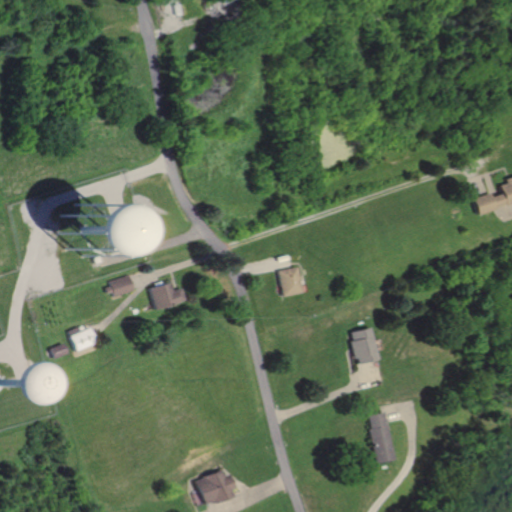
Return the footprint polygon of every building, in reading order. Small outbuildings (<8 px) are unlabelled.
[(227,0),(235,26),(210,34),(199,0),(227,0)] [(511,202),(502,206),(501,202),(491,206),(492,209),(474,215),(468,197),(477,194),(485,191),(487,196),(497,192),(495,185),(503,182),(501,178),(511,174),(511,202)] [(109,211),(64,213),(65,228),(60,229),(61,259),(111,257),(109,211)] [(289,267),(294,292),(277,296),(271,270),(289,267)] [(125,274),(128,282),(130,289),(109,295),(108,291),(103,292),(102,285),(105,285),(103,280),(125,274)] [(177,288),(181,302),(152,309),(146,285),(167,280),(169,290),(177,288)] [(92,343),(87,331),(86,327),(78,330),(76,325),(64,330),(72,351),(92,343)] [(366,327),(374,359),(364,361),(355,364),(353,357),(349,359),(344,341),(348,340),(346,332),(366,327)] [(61,342),(65,352),(50,357),(47,348),(61,342)] [(0,410),(16,409),(14,370),(0,370),(0,410)] [(381,410),(382,415),(392,458),(374,462),(367,429),(369,428),(366,414),(381,410)] [(231,497),(212,505),(210,501),(203,504),(194,481),(221,470),(223,476),(228,474),(233,487),(228,489),(231,497)]
